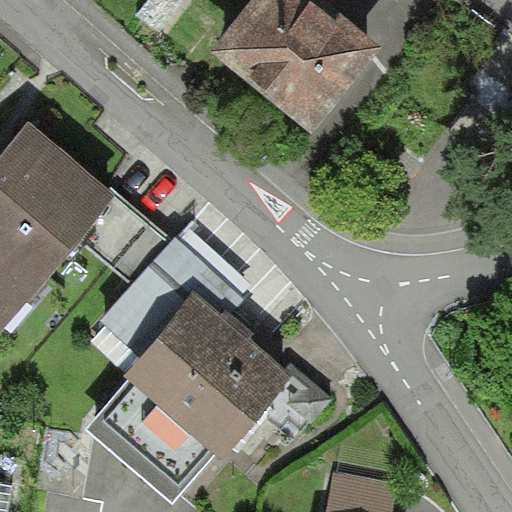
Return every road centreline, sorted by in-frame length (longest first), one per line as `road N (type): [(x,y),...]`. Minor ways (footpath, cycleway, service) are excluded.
road 1 (residential): [(32,0),(361,308)]
road 2 (residential): [(361,308),(493,511)]
road 3 (residential): [(511,261),(391,283),(361,308)]
